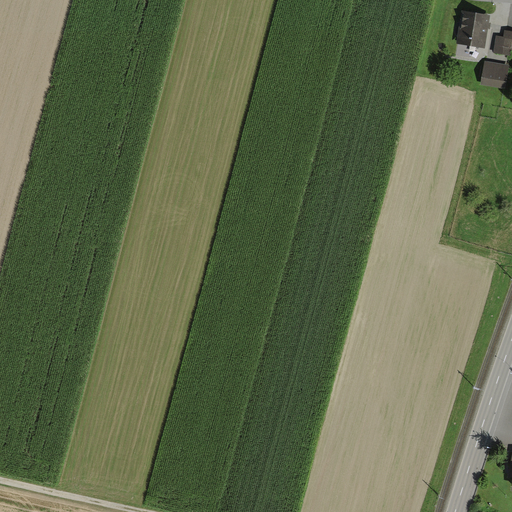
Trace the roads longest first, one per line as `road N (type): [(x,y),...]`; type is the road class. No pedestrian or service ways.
road 1 (secondary): [(511,337),(456,511)]
road 2 (track): [(0,480),(142,511)]
